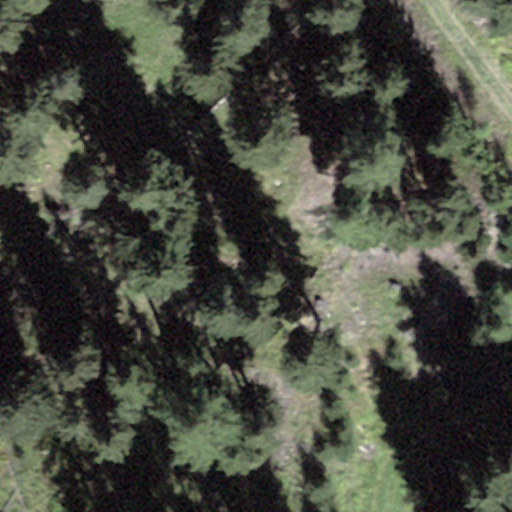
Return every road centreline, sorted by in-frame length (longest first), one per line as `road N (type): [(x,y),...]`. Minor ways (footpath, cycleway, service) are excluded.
road 1 (track): [(511,362),(414,436),(385,511)]
road 2 (track): [(423,0),(511,126)]
